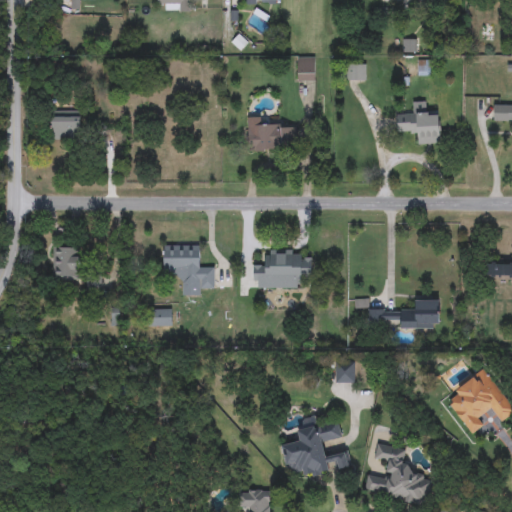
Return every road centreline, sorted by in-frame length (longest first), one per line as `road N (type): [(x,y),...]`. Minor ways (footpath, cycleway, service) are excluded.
road 1 (residential): [(18,204),(511,204)]
road 2 (tertiary): [(16,0),(17,236),(0,281)]
